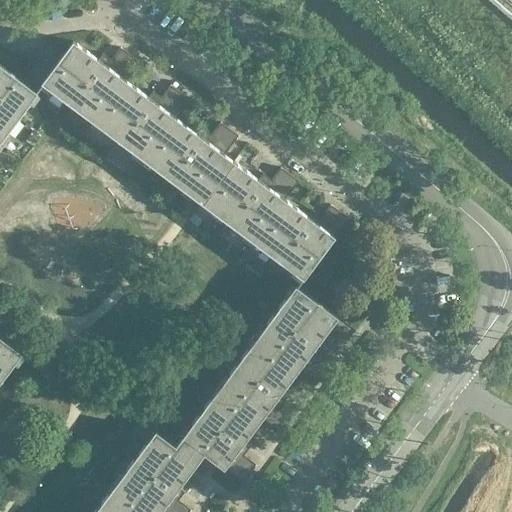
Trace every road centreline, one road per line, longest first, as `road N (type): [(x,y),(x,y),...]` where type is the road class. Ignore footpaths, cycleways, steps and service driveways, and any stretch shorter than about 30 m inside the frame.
road 1 (residential): [(290,502),(412,340),(426,303),(424,274),(406,238),(127,17)]
road 2 (tertiary): [(455,375),(507,295),(507,269),(494,243),(215,0)]
road 3 (tertiary): [(353,511),(455,375)]
road 4 (residential): [(0,25),(127,17)]
